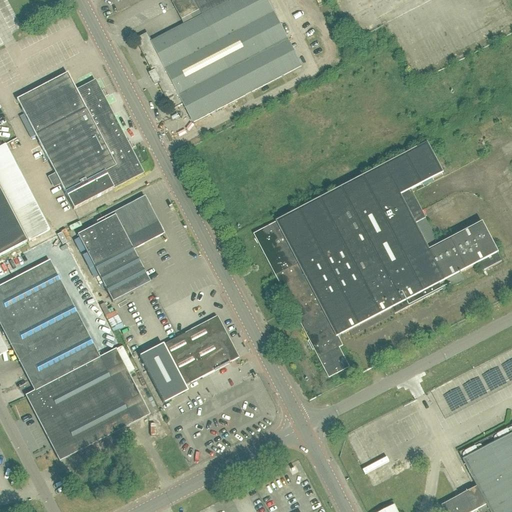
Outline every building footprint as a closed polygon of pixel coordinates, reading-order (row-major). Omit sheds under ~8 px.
[(171,0),(185,26),(152,43),(148,35),(136,41),(156,78),(153,80),(156,86),(159,84),(173,111),(184,105),(194,124),(302,68),(267,0),(171,0)] [(321,0),(316,3),(322,14),(331,9),(326,0),(321,0)] [(73,211),(84,205),(113,190),(143,175),(95,82),(76,92),(67,75),(15,101),(73,211)] [(497,254),(495,251),(490,240),(482,225),(441,247),(426,218),(414,224),(400,198),(442,175),(427,146),(277,225),(255,237),(276,278),(310,342),(308,343),(312,352),(314,351),(319,359),(329,379),(348,369),(338,349),(333,340),(337,338),(392,310),(395,316),(442,291),(439,285),(479,264),(483,273),(501,264),(497,255),(497,254)] [(497,176),(506,171),(502,165),(493,170),(497,176)] [(0,192),(0,256),(26,243),(0,192)] [(112,304),(148,284),(131,251),(162,235),(143,198),(95,224),(97,226),(76,237),(112,304)] [(495,246),(504,241),(498,229),(489,234),(495,246)] [(61,234),(57,237),(62,246),(66,244),(61,234)] [(99,360),(49,262),(21,277),(22,278),(0,289),(0,325),(3,332),(5,332),(14,349),(12,350),(18,361),(20,360),(36,392),(99,360)] [(167,396),(237,359),(216,318),(138,358),(163,405),(170,401),(167,396)] [(36,392),(27,397),(60,462),(149,417),(115,351),(99,360),(36,392)] [(511,511),(511,426),(459,454),(477,489),(442,507),(444,511),(476,511),(478,511),(477,511),(511,511)]
